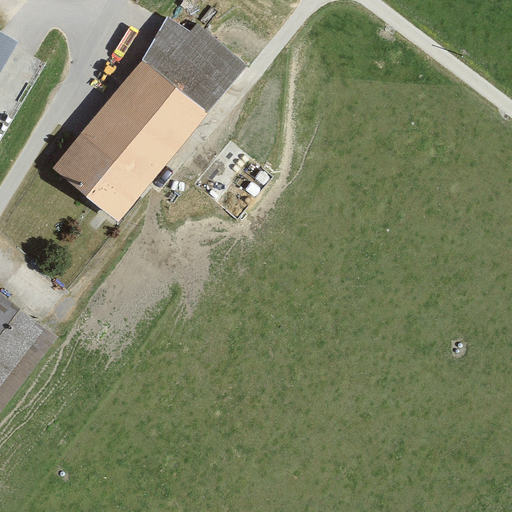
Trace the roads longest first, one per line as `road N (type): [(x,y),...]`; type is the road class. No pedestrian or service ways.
road 1 (residential): [(112,0),(0,198)]
road 2 (unclassified): [(367,0),(511,109)]
